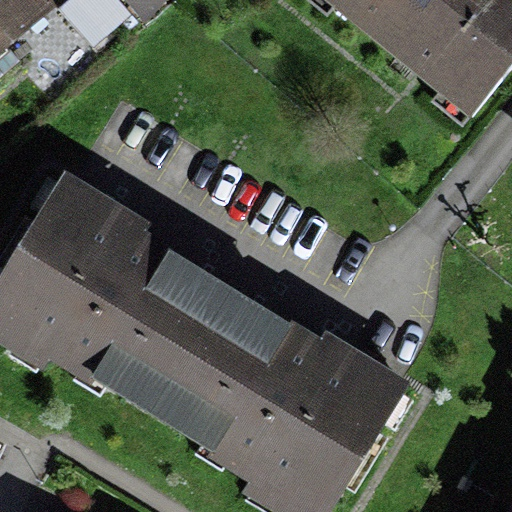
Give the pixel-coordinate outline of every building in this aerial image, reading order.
[(0,0),(0,40),(35,9),(27,0),(0,0)] [(120,0),(73,0),(63,8),(96,46),(133,14),(120,0)] [(511,73),(511,0),(325,0),(476,119),(511,73)] [(0,302),(0,339),(145,424),(221,296),(143,250),(60,201),(0,302)] [(298,341),(221,296),(145,424),(293,511),(336,511),(401,402),(298,341)]
